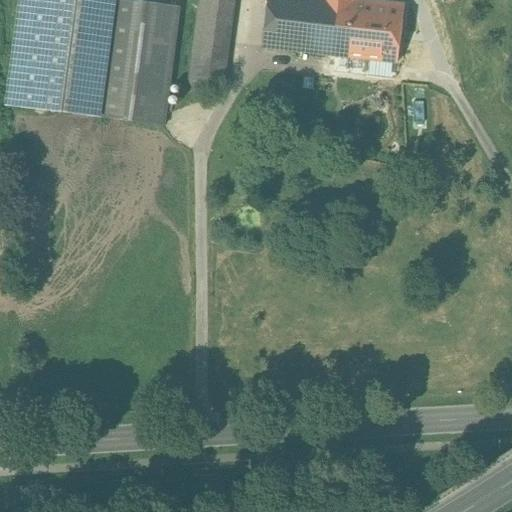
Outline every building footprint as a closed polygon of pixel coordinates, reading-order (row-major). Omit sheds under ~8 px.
[(114,0),(112,0),(24,0),(11,106),(98,117),(114,0)] [(179,9),(114,0),(98,117),(164,126),(179,9)] [(234,0),(200,0),(196,34),(229,39),(234,0)] [(343,0),(270,0),(264,49),(350,58),(356,1),(343,0)] [(356,2),(356,1),(350,58),(397,64),(404,7),(400,6),(400,0),(385,0),(385,5),(356,2)] [(229,39),(196,34),(189,82),(223,86),(229,39)]
